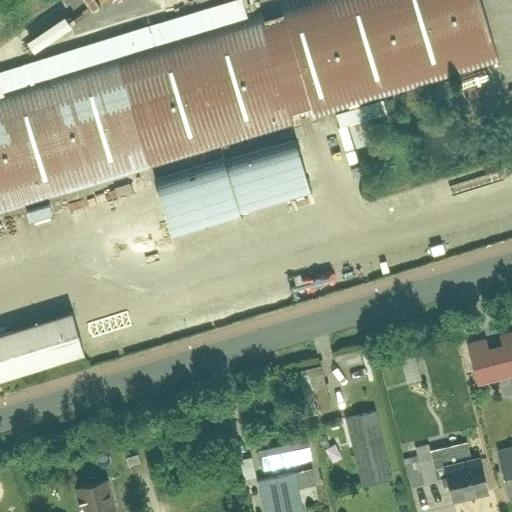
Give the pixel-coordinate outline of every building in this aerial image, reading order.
[(483,0),(326,0),(0,99),(0,217),(503,65),(483,0)] [(298,142),(159,179),(174,233),(312,196),(298,142)] [(71,315),(0,336),(0,383),(84,358),(71,315)] [(482,339),(462,345),(470,368),(490,361),(482,339)] [(416,360),(400,364),(406,386),(422,382),(416,360)] [(324,370),(302,375),(313,420),(334,415),(324,370)] [(355,486),(391,478),(379,414),(342,421),(355,486)] [(456,508),(493,499),(484,464),(475,466),(470,446),(432,455),(430,445),(415,449),(417,459),(405,462),(412,490),(449,481),(456,508)] [(511,452),(499,457),(511,506),(511,505),(511,452)] [(254,478),(260,511),(303,511),(296,471),(254,478)] [(80,511),(116,511),(109,477),(74,484),(80,511)]
